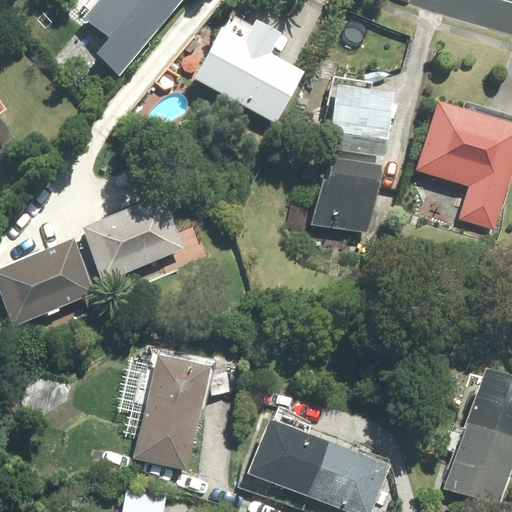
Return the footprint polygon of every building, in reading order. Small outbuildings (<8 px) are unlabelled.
[(90,0),(74,20),(98,39),(85,55),(114,78),(176,0),(90,0)] [(182,82),(266,125),(293,74),(258,56),(268,37),(242,23),(232,43),(208,31),(182,82)] [(318,152),(371,160),(380,95),(324,86),(318,129),(322,129),(318,152)] [(453,221),(488,231),(511,145),(511,128),(426,105),(407,172),(462,187),(453,221)] [(309,182),(303,228),(361,235),(370,166),(316,160),(313,183),(309,182)] [(94,286),(176,251),(152,194),(70,230),(94,286)] [(62,240),(0,265),(0,319),(4,329),(85,295),(62,240)] [(179,472),(199,369),(144,359),(125,462),(179,472)] [(454,425),(436,491),(492,506),(509,444),(511,444),(511,441),(511,383),(471,371),(456,426),(454,425)] [(257,423),(238,476),(338,511),(364,511),(381,467),(257,423)] [(118,495),(116,511),(157,511),(159,499),(118,495)]
